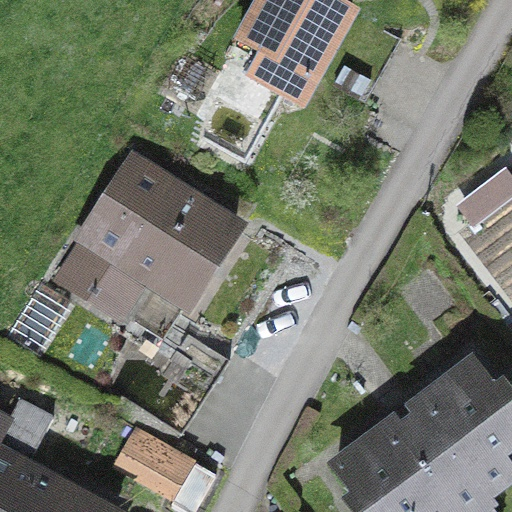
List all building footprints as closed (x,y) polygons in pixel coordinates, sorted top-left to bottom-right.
[(260,0),(238,40),(262,53),(249,77),(298,105),(351,10),(332,0),(260,0)] [(120,260),(187,304),(235,230),(166,186),(163,190),(135,172),(64,277),(96,298),(120,260)] [(368,511),(511,511),(511,419),(473,367),(415,410),(410,403),(389,419),(394,425),(336,468),(368,511)] [(114,511),(116,511),(28,462),(52,419),(19,401),(6,424),(0,420),(0,511),(114,511)] [(117,467),(173,499),(193,462),(136,430),(117,467)]
